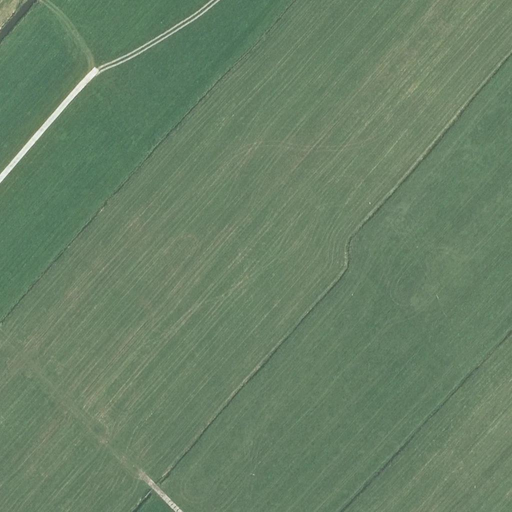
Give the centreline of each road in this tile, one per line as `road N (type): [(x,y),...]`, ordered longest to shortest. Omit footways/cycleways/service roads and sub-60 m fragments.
road 1 (track): [(147,482),(0,333)]
road 2 (track): [(102,70),(0,178)]
road 3 (track): [(213,0),(181,28),(102,70)]
